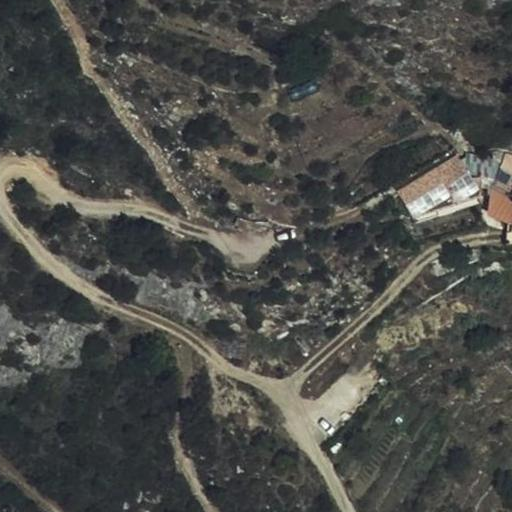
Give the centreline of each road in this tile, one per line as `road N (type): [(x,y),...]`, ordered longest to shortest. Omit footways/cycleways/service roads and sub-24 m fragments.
road 1 (track): [(242,246),(154,217),(86,211),(52,194),(25,167),(0,175)]
road 2 (track): [(0,203),(71,281),(162,321),(200,348)]
road 3 (track): [(349,511),(265,384),(200,348)]
